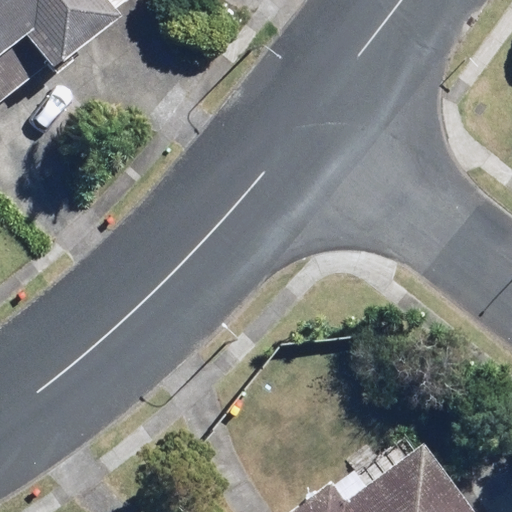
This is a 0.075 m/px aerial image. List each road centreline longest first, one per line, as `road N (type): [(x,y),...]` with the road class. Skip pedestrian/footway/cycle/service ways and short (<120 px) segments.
road 1 (residential): [(319,121),(40,394),(0,418)]
road 2 (residential): [(319,121),(511,273)]
road 3 (residential): [(401,0),(319,121)]
